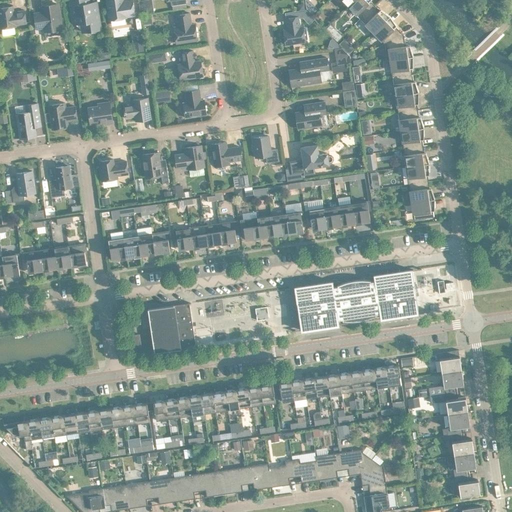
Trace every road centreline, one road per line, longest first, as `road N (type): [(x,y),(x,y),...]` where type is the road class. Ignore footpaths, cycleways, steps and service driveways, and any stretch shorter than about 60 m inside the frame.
road 1 (tertiary): [(113,374),(471,321)]
road 2 (residential): [(103,295),(459,242)]
road 3 (residential): [(459,242),(427,36),(399,0)]
road 4 (residential): [(499,511),(471,321)]
road 5 (residential): [(224,121),(276,108),(259,0)]
road 6 (residential): [(103,295),(83,142)]
road 7 (residential): [(210,511),(340,491),(350,511)]
road 8 (residential): [(83,142),(224,121)]
road 9 (residential): [(224,121),(208,0)]
